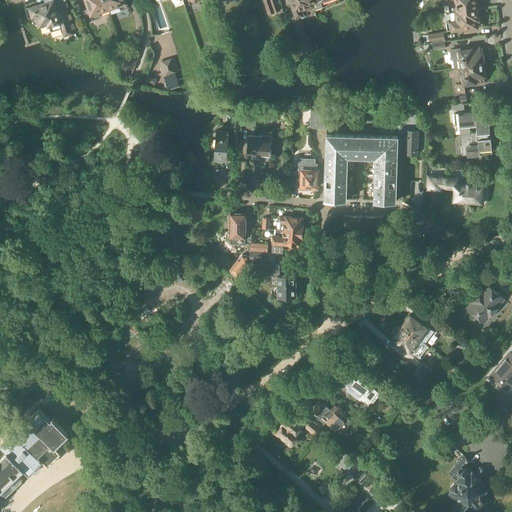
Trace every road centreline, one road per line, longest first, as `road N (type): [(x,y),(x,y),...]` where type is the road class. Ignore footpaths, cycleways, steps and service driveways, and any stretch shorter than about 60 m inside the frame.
road 1 (residential): [(13,511),(50,480),(91,460),(221,415),(328,328)]
road 2 (residential): [(469,255),(409,212),(322,209)]
road 3 (residential): [(328,328),(469,255)]
road 4 (residential): [(322,209),(319,302),(328,328)]
